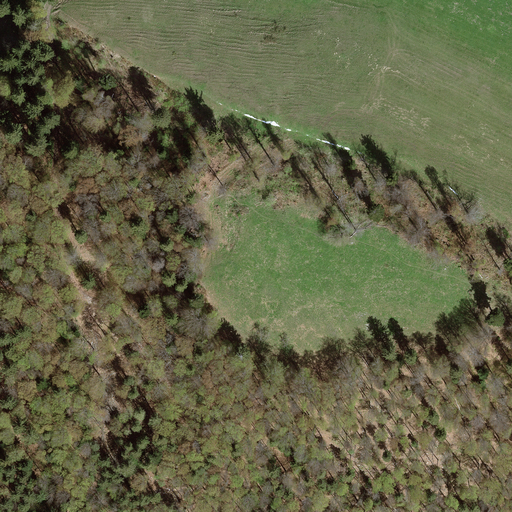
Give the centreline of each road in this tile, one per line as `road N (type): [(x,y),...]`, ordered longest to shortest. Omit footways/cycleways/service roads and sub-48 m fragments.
road 1 (track): [(306,381),(214,417),(184,406),(107,304),(80,296),(57,195)]
road 2 (track): [(49,0),(57,195)]
